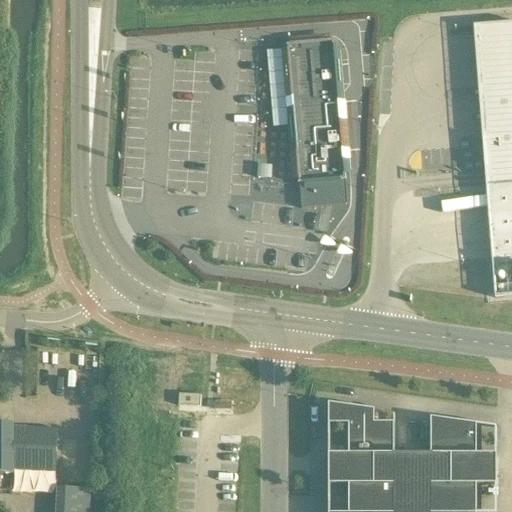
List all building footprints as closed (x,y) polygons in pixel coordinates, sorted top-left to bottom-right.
[(481,98),(484,138),(511,136),(511,35),(477,37),(481,98)] [(289,210),(348,205),(344,160),(348,160),(347,151),(343,151),(341,121),(344,120),(343,103),(339,103),(334,48),(335,48),(334,41),(329,42),(265,48),(272,127),(282,126),(286,168),(285,168),(289,210)] [(511,136),(484,138),(486,169),(501,168),(502,171),(511,170),(511,136)] [(501,168),(486,169),(486,178),(487,185),(511,183),(511,170),(502,171),(501,168)] [(511,237),(491,239),(494,279),(511,277),(511,237)] [(178,406),(200,407),(201,396),(179,394),(178,406)] [(329,486),(349,486),(349,511),(476,511),(477,486),(497,486),(497,455),(477,455),(477,426),(431,420),(431,456),(451,456),(451,485),(431,485),(431,511),(394,511),(395,485),(375,485),(375,456),(395,456),(395,425),(375,425),(375,412),(329,405),(329,426),(349,426),(349,455),(329,455),(329,486)] [(13,428),(13,425),(0,424),(0,474),(13,475),(13,474),(13,471),(56,473),(57,430),(13,428)] [(56,511),(89,511),(91,490),(58,488),(56,511)]
